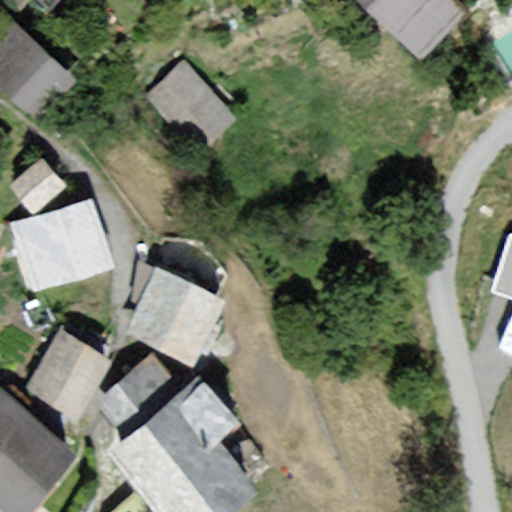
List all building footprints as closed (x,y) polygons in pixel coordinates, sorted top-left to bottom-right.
[(368,0),(419,47),(451,13),(437,0),(368,0)] [(69,79),(3,23),(0,26),(0,83),(38,116),(69,79)] [(241,122),(190,67),(151,102),(202,157),(241,122)] [(41,162),(13,187),(34,210),(61,186),(41,162)] [(15,226),(33,287),(107,265),(89,205),(15,226)] [(160,275),(134,327),(191,355),(217,303),(160,275)] [(63,336),(30,387),(75,415),(107,364),(63,336)] [(225,511),(247,494),(206,446),(231,425),(200,388),(181,403),(152,369),(105,408),(130,437),(113,452),(145,490),(118,511),(225,511)] [(0,511),(22,511),(70,456),(0,398),(0,511)]
